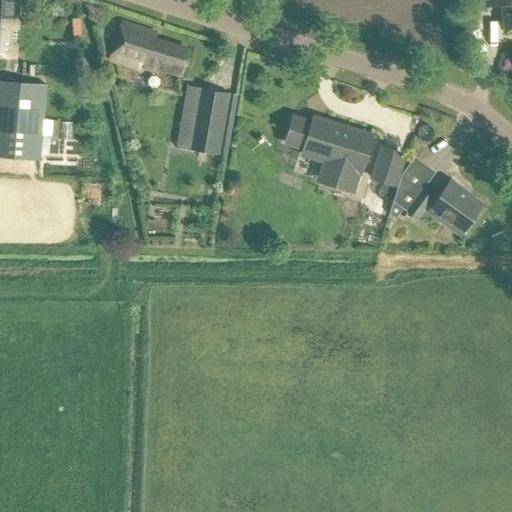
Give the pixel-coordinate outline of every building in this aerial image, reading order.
[(17,0),(0,0),(0,56),(14,57),(17,0)] [(511,0),(483,0),(484,4),(500,2),(503,28),(511,26),(511,0)] [(155,33),(121,22),(109,60),(139,69),(140,66),(154,71),(155,68),(180,76),(189,51),(153,39),(155,33)] [(227,30),(229,50),(238,50),(237,29),(227,30)] [(0,157),(39,160),(45,85),(0,79),(0,157)] [(217,155),(228,93),(198,88),(188,149),(217,155)] [(311,124),(293,118),(285,141),(304,147),(302,153),(332,162),(325,183),(351,191),(357,170),(360,171),(370,136),(313,118),(311,124)] [(48,141),(56,141),(58,122),(50,121),(48,141)] [(379,146),(368,179),(395,188),(406,154),(379,146)] [(423,210),(441,223),(459,236),(482,204),(449,180),(435,200),(421,189),(405,210),(417,219),(423,210)] [(388,204),(375,201),(372,213),(384,217),(388,204)] [(393,201),(389,214),(395,218),(403,208),(393,201)]
